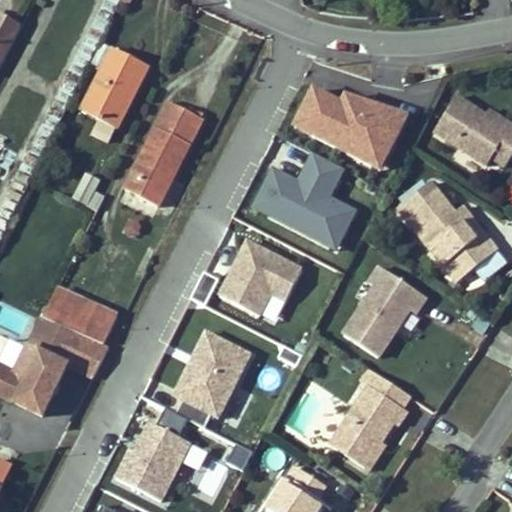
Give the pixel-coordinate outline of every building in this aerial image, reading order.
[(0,41),(10,23),(0,17),(0,41)] [(0,68),(21,28),(10,23),(0,41),(0,68)] [(114,51),(82,112),(115,129),(148,68),(114,51)] [(310,86),(297,111),(312,119),(307,129),(367,159),(373,146),(385,151),(403,115),(342,96),(339,101),(310,86)] [(501,169),(511,151),(511,129),(508,127),(504,132),(473,112),(451,98),(429,134),(482,168),(487,160),(501,169)] [(169,103),(125,190),(157,206),(201,120),(169,103)] [(504,132),(508,127),(476,107),(473,112),(504,132)] [(342,171),(312,155),(300,179),(274,165),(256,201),(338,243),(356,207),(330,194),(342,171)] [(71,198),(92,209),(106,183),(85,172),(71,198)] [(455,256),(468,274),(494,253),(481,236),(472,242),(452,215),(428,185),(396,211),(441,267),(455,256)] [(472,242),(481,236),(460,209),(452,215),(472,242)] [(291,300),(307,270),(249,238),(223,289),(259,308),(269,289),(291,300)] [(441,267),(455,285),(468,274),(455,256),(441,267)] [(378,267),(337,332),(379,359),(402,323),(410,328),(428,298),(378,267)] [(80,302),(56,291),(43,318),(67,329),(80,302)] [(80,302),(67,329),(104,346),(117,319),(80,302)] [(67,330),(43,318),(16,373),(0,366),(0,394),(49,417),(72,365),(97,377),(111,349),(104,347),(67,330)] [(180,419),(207,432),(245,356),(200,334),(169,396),(187,405),(180,419)] [(360,468),(377,443),(389,423),(395,427),(404,412),(364,386),(325,446),(360,468)] [(191,440),(152,420),(137,447),(133,444),(119,471),(163,494),(191,440)] [(222,439),(216,456),(209,454),(195,490),(215,498),(228,465),(244,471),(252,451),(222,439)] [(377,443),(360,468),(366,472),(382,447),(377,443)] [(292,469),(263,511),(315,511),(319,507),(311,503),(321,488),(292,469)]
